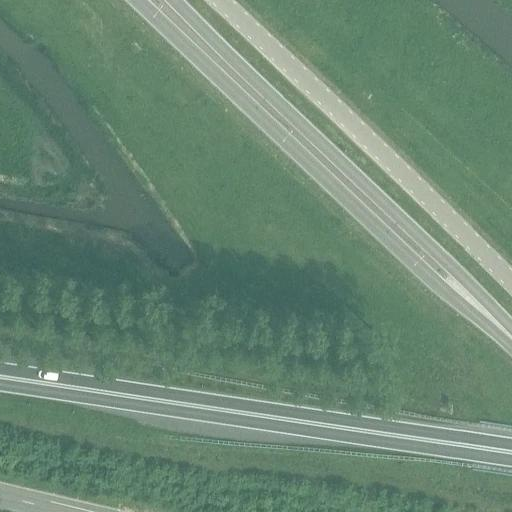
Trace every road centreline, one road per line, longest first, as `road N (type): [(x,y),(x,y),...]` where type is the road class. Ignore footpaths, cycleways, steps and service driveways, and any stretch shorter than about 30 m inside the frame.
road 1 (trunk): [(511,452),(0,380)]
road 2 (secondary): [(130,0),(456,303),(511,340)]
road 3 (secondary): [(511,338),(470,286),(169,0)]
road 4 (unclassified): [(511,288),(217,0)]
